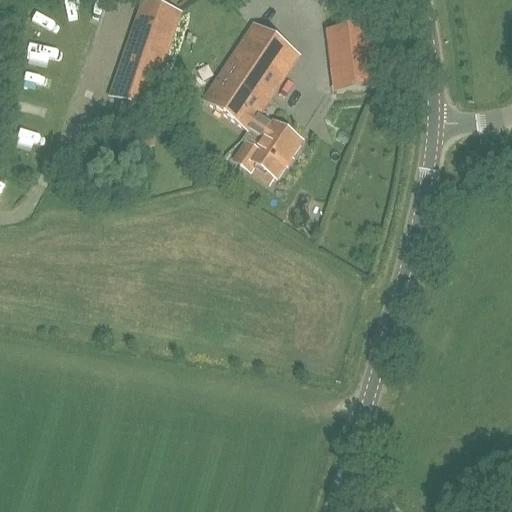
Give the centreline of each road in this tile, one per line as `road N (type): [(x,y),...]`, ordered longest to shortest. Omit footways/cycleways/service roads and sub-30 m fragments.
road 1 (tertiary): [(335,511),(416,228),(433,125)]
road 2 (tertiary): [(433,125),(422,0)]
